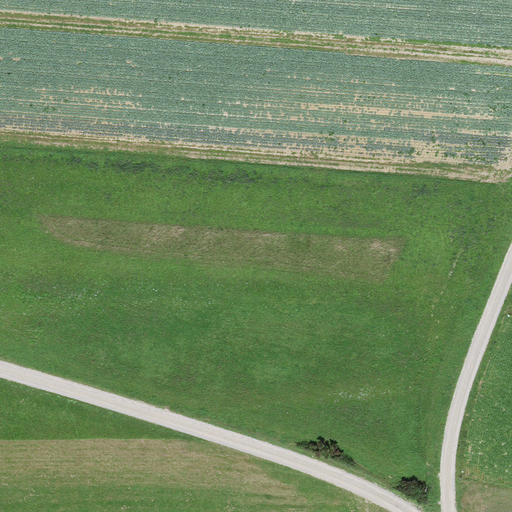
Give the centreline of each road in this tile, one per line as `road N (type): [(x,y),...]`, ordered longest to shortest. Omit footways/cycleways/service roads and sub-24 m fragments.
road 1 (track): [(0,370),(311,465),(400,511)]
road 2 (track): [(453,511),(448,487),(457,415),(511,277)]
